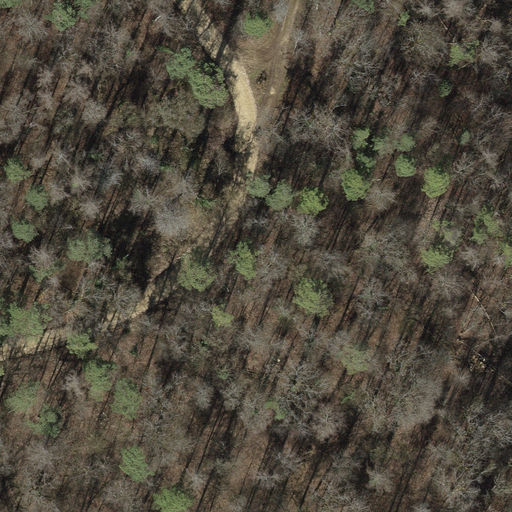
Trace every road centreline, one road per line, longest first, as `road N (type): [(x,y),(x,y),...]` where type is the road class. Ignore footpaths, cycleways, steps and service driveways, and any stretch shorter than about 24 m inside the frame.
road 1 (track): [(249,157),(333,203),(380,250),(381,389),(403,511)]
road 2 (track): [(0,351),(117,317),(200,255),(231,213),(249,157),(249,112)]
road 3 (track): [(249,112),(176,0)]
road 4 (track): [(249,112),(293,0)]
